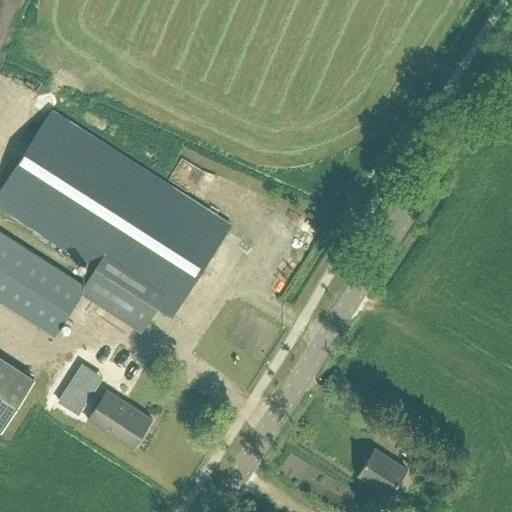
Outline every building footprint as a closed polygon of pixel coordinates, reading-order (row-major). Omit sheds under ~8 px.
[(0,190),(0,206),(98,270),(87,286),(0,230),(0,300),(56,336),(82,294),(142,332),(158,308),(173,318),(232,225),(53,109),(0,190)] [(269,192),(264,201),(279,208),(283,199),(269,192)] [(0,429),(3,431),(20,404),(35,380),(0,358),(0,429)] [(108,390),(89,420),(134,448),(152,418),(108,390)] [(390,494),(407,468),(376,449),(360,475),(390,494)]
